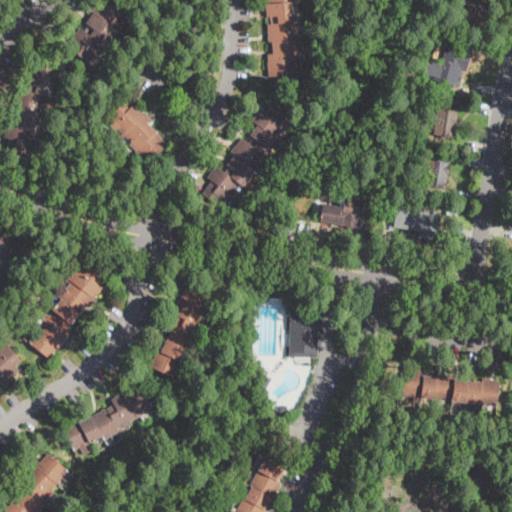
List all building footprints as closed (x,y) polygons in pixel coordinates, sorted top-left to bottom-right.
[(121,20),(90,63),(89,63),(71,50),(76,43),(71,40),(80,28),(85,32),(89,26),(85,23),(92,14),(90,12),(98,0),(106,0),(123,12),(118,18),(121,20)] [(291,5),(292,22),(294,22),(295,29),(299,29),(299,38),(301,38),(302,49),(299,49),(300,61),(296,61),(296,67),(301,66),(301,76),(298,76),(298,82),(276,84),(275,76),(268,77),(267,63),(268,62),(268,54),(273,54),(272,42),(268,42),(267,25),(271,24),(270,17),(267,17),(266,3),(269,2),(268,0),(297,0),(297,4),(291,5)] [(493,0),(486,17),(481,14),(474,30),(449,19),(458,0),(462,2),(463,0),(493,0)] [(473,55),(469,71),(462,70),(461,75),(464,76),(462,82),(459,81),(458,86),(431,79),(436,61),(441,63),(446,45),(474,53),(473,55)] [(62,78),(60,82),(56,81),(50,95),(55,97),(53,103),(48,101),(46,107),(41,105),(38,111),(42,113),(36,130),(41,131),(34,150),(30,148),(27,155),(6,148),(9,140),(3,138),(8,124),(14,126),(16,118),(13,117),(17,106),(14,105),(21,87),(29,90),(31,84),(27,83),(32,71),(28,69),(35,52),(60,61),(57,69),(61,70),(59,77),(62,78)] [(129,107),(130,108),(134,104),(144,115),(146,113),(152,119),(147,123),(168,145),(148,164),(129,145),(131,142),(127,138),(123,141),(118,136),(122,133),(119,129),(116,132),(109,125),(112,123),(108,118),(124,102),(129,107)] [(271,106),(288,120),(285,125),(287,127),(282,134),(279,132),(274,138),(278,141),(265,157),(262,155),(257,161),(261,163),(243,186),(239,183),(234,189),(237,191),(231,198),(229,197),(225,202),(220,198),(215,204),(202,194),(211,181),(207,177),(216,165),(225,171),(229,166),(227,165),(235,154),(231,151),(242,137),(248,141),(252,137),(250,135),(257,125),(252,120),(261,108),(266,111),(271,106)] [(456,137),(455,138),(432,135),(436,109),(459,112),(456,137)] [(446,184),(446,189),(424,185),(428,159),(450,163),(446,184)] [(364,203),(362,216),(360,230),(320,223),(323,203),(343,206),(344,200),(364,203)] [(436,238),(436,241),(418,238),(419,230),(394,227),(395,220),(387,219),(390,200),(398,202),(398,205),(440,211),(436,238)] [(82,260),(104,278),(99,284),(104,288),(90,306),(87,304),(66,330),(71,334),(62,346),(60,344),(48,358),(28,342),(37,330),(34,327),(37,323),(41,326),(44,322),(41,320),(47,313),(49,315),(53,310),(49,307),(52,303),(54,304),(59,298),(57,296),(63,288),(66,290),(70,284),(66,280),(70,275),(72,277),(79,267),(78,266),(82,260)] [(211,297),(204,312),(201,319),(204,320),(201,328),(197,327),(195,333),(198,335),(191,351),(186,349),(174,378),(149,368),(157,350),(162,352),(178,316),(172,313),(178,299),(180,300),(187,284),(212,295),(211,297)] [(323,317),(322,331),(318,331),(318,357),(290,357),(290,308),(312,309),(311,317),(323,317)] [(6,343),(22,361),(15,367),(19,371),(9,380),(11,382),(5,388),(0,383),(0,343),(4,340),(6,343)] [(255,376),(252,378),(247,370),(256,363),(262,371),(255,376)] [(427,375),(436,376),(437,371),(454,373),(453,377),(481,380),(481,376),(501,379),(498,406),(398,396),(400,379),(406,379),(408,367),(423,368),(423,374),(427,375)] [(272,379),(264,391),(258,388),(266,375),(272,379)] [(131,422),(132,424),(125,428),(123,425),(117,428),(120,433),(104,441),(102,437),(73,452),(61,428),(77,420),(79,422),(113,404),(112,401),(141,386),(153,410),(131,422)] [(288,413),(280,413),(280,405),(287,405),(288,413)] [(48,453),(69,471),(53,490),(55,492),(49,499),(46,496),(42,501),(45,504),(38,511),(0,511),(0,510),(2,508),(5,511),(19,495),(30,481),(24,477),(34,465),(36,467),(48,453)] [(273,499),(271,501),(270,500),(265,509),(266,510),(264,511),(235,511),(243,498),(245,499),(252,487),(249,486),(265,457),(284,468),(277,481),(281,483),(273,499)]
